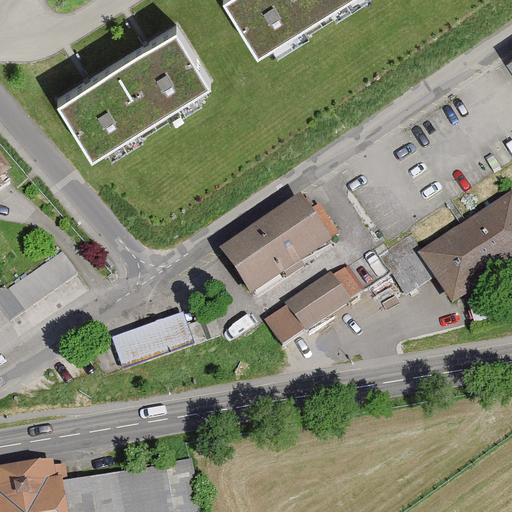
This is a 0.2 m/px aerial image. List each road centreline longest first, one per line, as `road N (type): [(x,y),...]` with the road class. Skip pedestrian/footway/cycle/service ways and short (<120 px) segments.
road 1 (residential): [(511,35),(0,372)]
road 2 (secondary): [(0,449),(511,362)]
road 3 (residential): [(0,54),(108,0)]
